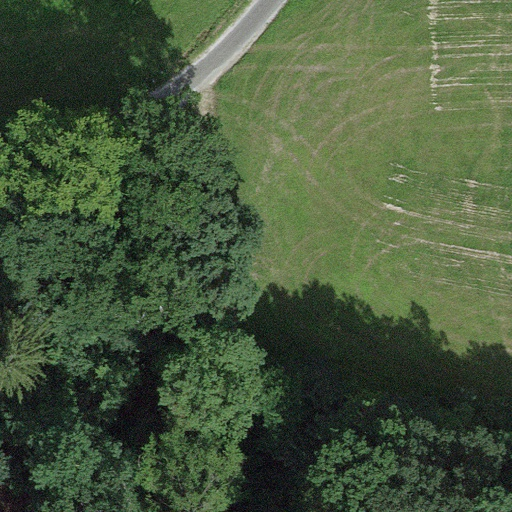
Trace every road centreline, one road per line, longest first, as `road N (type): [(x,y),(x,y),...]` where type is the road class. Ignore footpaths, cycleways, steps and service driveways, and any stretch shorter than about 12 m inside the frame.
road 1 (track): [(267,0),(228,49),(143,120),(0,154)]
road 2 (track): [(248,312),(250,236),(236,136),(188,83)]
